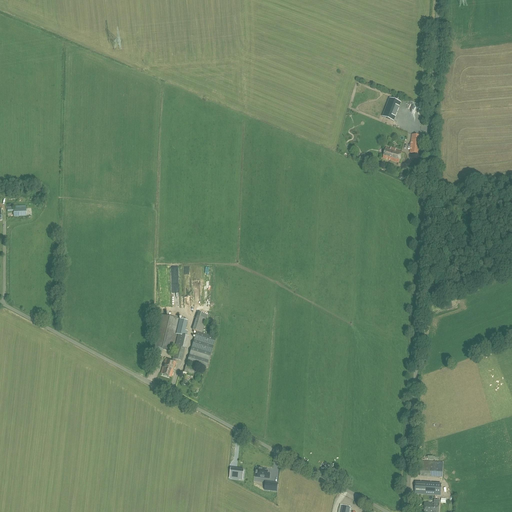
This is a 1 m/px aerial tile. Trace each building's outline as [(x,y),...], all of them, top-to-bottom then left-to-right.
[(390,98),(383,117),(394,121),(401,103),(390,98)] [(409,110),(418,113),(421,104),(412,101),(409,110)] [(419,154),(421,136),(412,134),(410,153),(419,154)] [(399,163),(402,152),(396,150),(396,149),(391,148),(391,149),(386,147),(383,158),(399,163)] [(14,217),(26,216),(26,208),(7,209),(8,212),(14,212),(14,217)] [(198,312),(197,316),(192,329),(202,333),(207,319),(206,319),(207,315),(198,312)] [(184,333),(187,319),(179,317),(176,331),(184,333)] [(185,349),(187,349),(190,337),(186,336),(185,336),(178,334),(177,337),(175,346),(173,359),(182,361),(185,349)] [(196,360),(188,358),(186,367),(194,369),(196,360)] [(171,377),(176,362),(166,359),(161,374),(171,377)] [(442,477),(443,463),(421,462),(420,476),(442,477)] [(265,471),(265,469),(256,468),(255,477),(269,479),(270,474),(268,474),(268,471),(265,471)] [(230,469),(229,478),(238,479),(238,478),(242,479),(242,475),(238,474),(239,470),(230,469)] [(439,495),(440,484),(416,483),(415,494),(439,495)] [(434,503),(425,503),(424,511),(438,511),(440,501),(434,500),(434,503)]
